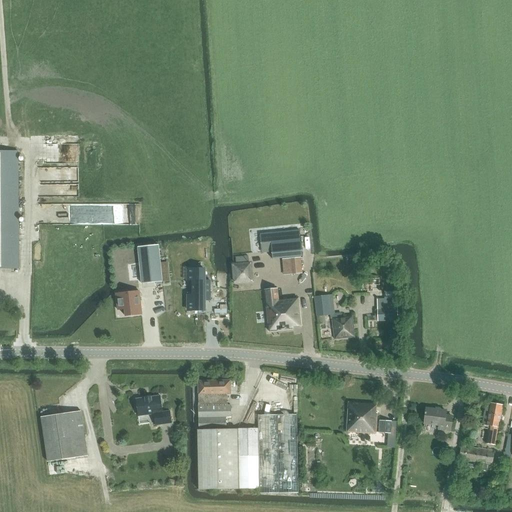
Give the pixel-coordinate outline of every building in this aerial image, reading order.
[(18,151),(0,151),(0,268),(19,269),(18,151)] [(80,175),(80,162),(53,161),(52,174),(80,175)] [(272,259),(303,257),(300,235),(270,238),(272,259)] [(159,245),(138,247),(142,284),(162,282),(159,245)] [(290,276),(302,275),(301,258),(289,259),(290,276)] [(204,311),(204,301),(204,295),(210,295),(210,281),(204,281),(204,269),(188,269),(188,281),(193,281),(193,287),(192,287),(192,289),(193,289),(193,295),(188,295),(188,311),(204,311)] [(264,290),(268,333),(294,330),(293,327),(301,326),(298,298),(279,300),(278,289),(264,290)] [(118,300),(117,300),(117,301),(118,309),(118,310),(125,309),(126,316),(142,314),(139,292),(138,292),(125,293),(124,293),(118,294),(118,300)] [(329,295),(315,297),(317,317),(331,315),(329,295)] [(221,299),(222,331),(233,331),(232,299),(221,299)] [(385,299),(377,299),(378,322),(398,321),(398,299),(385,299)] [(334,340),(355,338),(352,317),(332,319),(334,340)] [(230,381),(197,381),(198,431),(226,429),(226,418),(231,418),(231,406),(228,406),(228,395),(231,395),(230,381)] [(158,425),(173,422),(170,410),(164,412),(160,396),(151,398),(151,397),(145,399),(136,401),(140,418),(155,414),(158,425)] [(347,433),(376,435),(377,414),(376,414),(376,404),(349,403),(347,433)] [(484,415),(482,425),(489,426),(486,444),(496,445),(503,406),(489,403),(489,405),(487,407),(486,408),(485,410),(484,412),(484,415)] [(438,430),(450,432),(452,416),(445,415),(446,410),(427,408),(424,424),(438,426),(438,430)] [(87,456),(81,411),(41,417),(48,462),(87,456)] [(226,429),(198,431),(199,490),(239,489),(260,489),(260,494),(298,493),(297,414),(258,415),(258,428),(232,429),(226,429)] [(379,432),(396,433),(397,421),(380,421),(379,432)] [(459,459),(481,463),(492,465),(492,464),(494,452),(461,446),(459,459)] [(492,464),(492,465),(481,463),(480,470),(491,472),(493,464),(492,464)]
